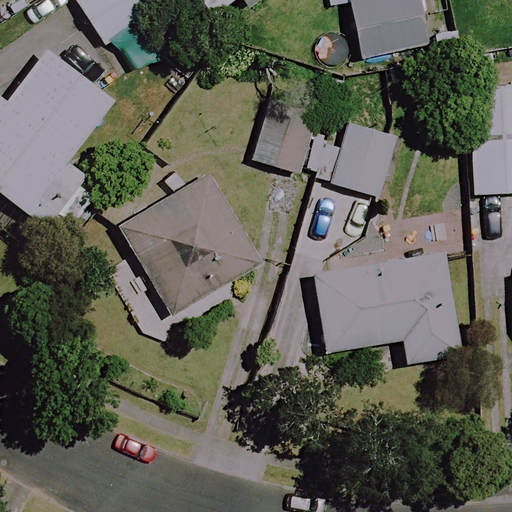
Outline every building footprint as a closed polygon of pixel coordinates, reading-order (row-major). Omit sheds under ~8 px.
[(161,0),(67,0),(96,45),(163,2),(161,0)] [(410,0),(308,0),(317,48),(345,43),(347,58),(419,45),(410,0)] [(32,45),(0,87),(0,198),(35,225),(75,173),(56,158),(102,98),(32,45)] [(511,189),(511,84),(460,88),(466,192),(511,189)] [(295,172),(311,112),(258,98),(243,159),(295,172)] [(372,197),(388,134),(335,121),(319,184),(372,197)] [(158,313),(251,261),(199,169),(106,221),(158,313)] [(448,353),(433,250),(300,268),(312,354),(391,343),(393,361),(448,353)] [(511,270),(502,273),(511,305),(511,270)]
